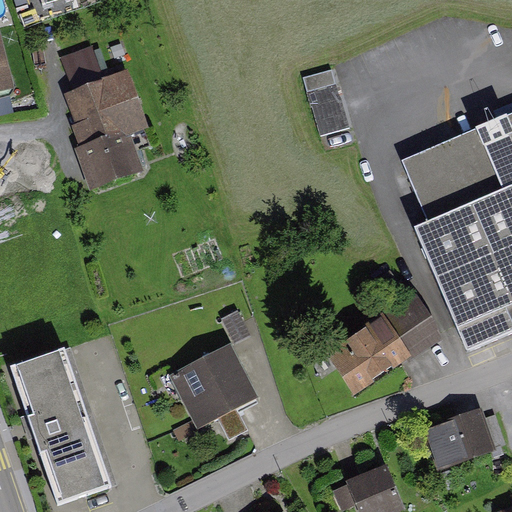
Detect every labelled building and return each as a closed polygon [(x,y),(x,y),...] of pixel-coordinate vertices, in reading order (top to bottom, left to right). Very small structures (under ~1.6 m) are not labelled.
[(4,26),(0,26),(0,94),(20,90),(4,26)] [(305,76),(319,135),(351,128),(337,68),(305,76)] [(128,79),(74,91),(95,183),(148,171),(128,79)] [(435,222),(424,226),(477,350),(511,335),(511,116),(408,160),(435,222)] [(447,334),(421,296),(334,354),(360,392),(447,334)] [(65,349),(2,369),(49,511),(63,511),(114,496),(65,349)] [(261,397),(234,349),(174,381),(201,430),(261,397)] [(492,406),(431,429),(446,469),(507,446),(492,406)] [(384,469),(340,489),(350,511),(364,506),(366,511),(413,511),(419,509),(398,463),(384,469)]
